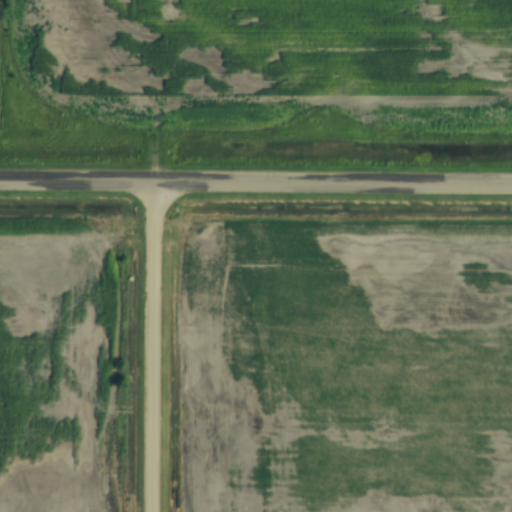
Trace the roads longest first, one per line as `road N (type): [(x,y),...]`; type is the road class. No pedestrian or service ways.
road 1 (tertiary): [(0,185),(511,188)]
road 2 (residential): [(147,511),(149,187)]
